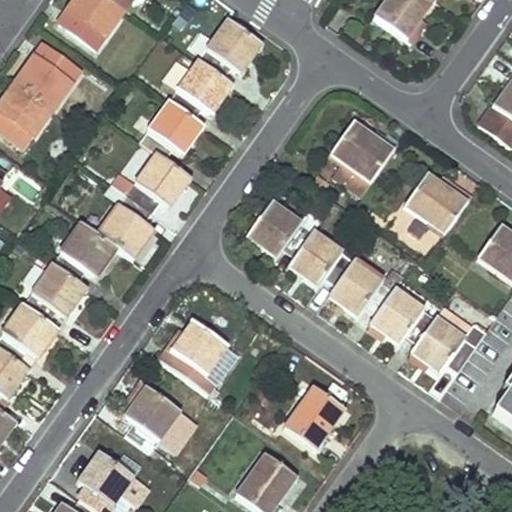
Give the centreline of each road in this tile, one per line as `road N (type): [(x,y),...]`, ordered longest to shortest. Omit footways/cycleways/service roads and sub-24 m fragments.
road 1 (residential): [(192,246),(2,511)]
road 2 (residential): [(192,246),(400,398)]
road 3 (residential): [(330,55),(192,246)]
road 4 (residential): [(510,0),(426,118)]
road 5 (residential): [(400,398),(320,511)]
road 6 (residential): [(511,477),(400,398)]
